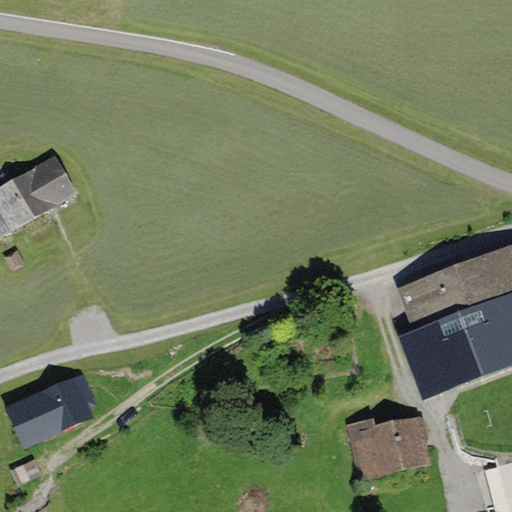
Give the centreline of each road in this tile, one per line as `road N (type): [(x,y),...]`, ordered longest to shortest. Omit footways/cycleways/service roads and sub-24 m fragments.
road 1 (residential): [(511,185),(230,65),(0,22)]
road 2 (track): [(0,377),(511,237)]
